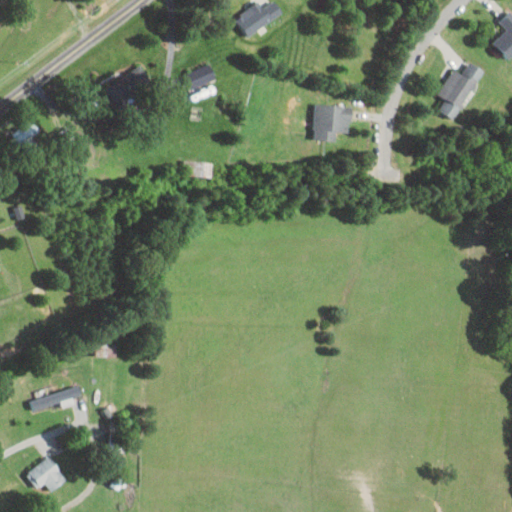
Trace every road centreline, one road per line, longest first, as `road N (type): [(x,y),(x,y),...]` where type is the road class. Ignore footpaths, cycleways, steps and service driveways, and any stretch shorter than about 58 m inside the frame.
road 1 (residential): [(465,0),(392,97),(384,175)]
road 2 (residential): [(141,0),(0,107)]
